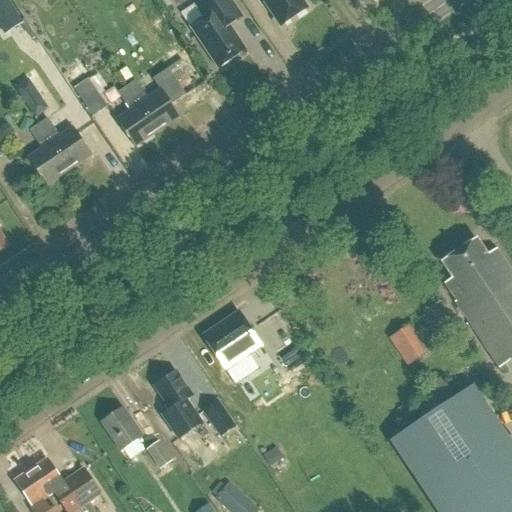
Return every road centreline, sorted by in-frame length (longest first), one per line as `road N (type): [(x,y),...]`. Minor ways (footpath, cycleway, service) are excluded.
road 1 (residential): [(0,436),(511,87)]
road 2 (secondary): [(0,303),(449,0)]
